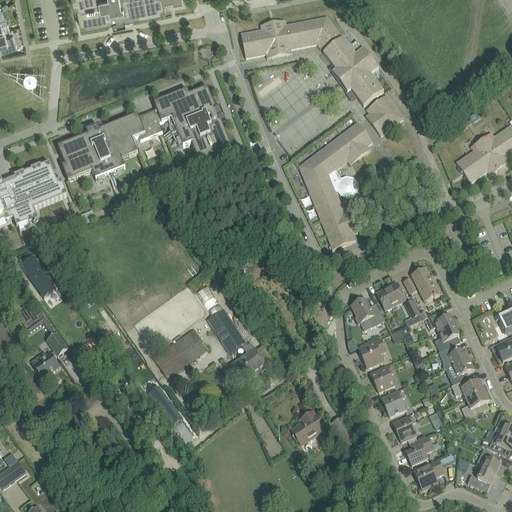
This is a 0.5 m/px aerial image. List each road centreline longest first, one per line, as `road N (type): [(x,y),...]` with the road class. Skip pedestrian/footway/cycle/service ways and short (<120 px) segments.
road 1 (residential): [(499,511),(462,495),(415,504),(339,342),(342,296),(416,255),(438,266),(462,308)]
road 2 (unclassified): [(0,145),(49,122),(57,61),(210,33),(225,47),(268,160)]
road 3 (track): [(118,511),(308,367),(324,345)]
road 4 (unclassified): [(451,224),(320,272),(305,254),(268,160)]
road 5 (unclassified): [(451,224),(406,100),(340,16),(337,0)]
